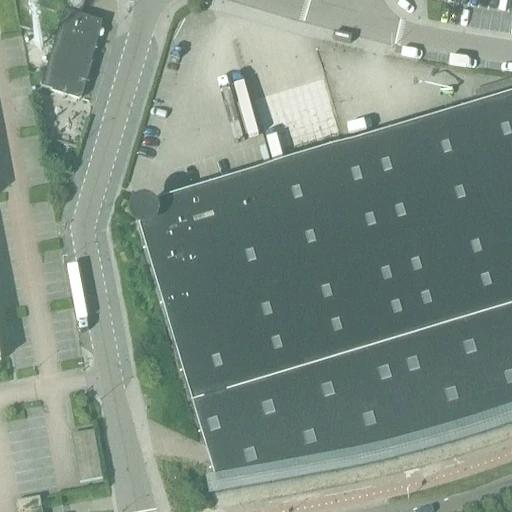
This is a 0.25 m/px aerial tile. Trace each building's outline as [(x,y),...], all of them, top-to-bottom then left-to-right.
[(41,89),(79,100),(102,24),(64,12),(41,89)] [(476,100),(467,103),(469,110),(511,96),(511,86),(511,82),(474,93),(476,100)] [(139,229),(190,398),(192,406),(191,406),(191,407),(192,407),(204,446),(218,492),(215,492),(215,494),(219,493),(235,490),(239,489),(266,484),(266,485),(270,484),(297,479),(301,478),(328,473),(328,474),(332,473),(332,472),(359,467),(359,468),(363,467),(363,466),(390,460),(390,461),(393,460),(393,459),(420,452),(420,453),(424,452),(423,451),(450,444),(454,443),(453,443),(479,435),(480,435),(483,434),(483,433),(509,425),(511,424),(511,98),(469,111),(346,148),(151,207),(153,216),(151,213),(149,210),(145,209),(142,210),(139,211),(137,214),(136,217),(136,220),(138,224),(141,226),(144,227),(147,226),(147,227),(139,229)] [(71,436),(80,484),(102,480),(94,432),(71,436)] [(41,511),(39,499),(16,503),(17,511),(41,511)]
